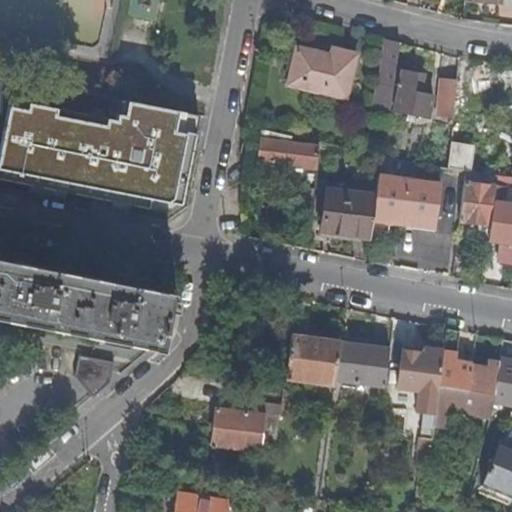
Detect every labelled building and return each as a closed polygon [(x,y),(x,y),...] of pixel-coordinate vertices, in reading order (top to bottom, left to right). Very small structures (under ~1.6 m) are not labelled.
[(390,117),(399,45),(385,41),(381,87),(378,87),(375,116),(390,117)] [(346,100),(356,57),(334,52),(332,58),(297,49),(288,85),(346,100)] [(511,106),(511,72),(472,69),(471,84),(497,87),(496,106),(511,106)] [(421,76),(403,73),(395,111),(428,119),(433,98),(417,95),(421,76)] [(453,118),(457,82),(442,80),(438,116),(453,118)] [(0,175),(183,209),(201,111),(130,98),(126,121),(12,100),(0,167),(0,175)] [(259,140),(256,163),(315,170),(319,147),(259,140)] [(397,164),(380,160),(378,176),(395,179),(397,164)] [(492,163),(475,161),(474,170),(490,173),(492,163)] [(470,176),(464,175),(458,223),(476,225),(474,239),(487,240),(494,186),(469,183),(470,176)] [(395,179),(378,176),(375,196),(370,231),(387,234),(388,226),(389,220),(434,226),(440,185),(395,179)] [(487,240),(487,241),(508,244),(507,248),(511,249),(511,206),(504,205),(505,194),(511,194),(511,188),(494,186),(487,240)] [(319,234),(368,240),(370,231),(375,196),(325,189),(319,234)] [(389,220),(388,226),(434,232),(434,226),(389,220)] [(11,264),(0,261),(0,319),(6,321),(158,352),(165,311),(171,312),(173,302),(167,301),(168,296),(98,282),(11,264)] [(439,387),(467,392),(470,366),(470,364),(461,362),(459,372),(452,371),(458,331),(446,329),(443,351),(439,387)] [(340,343),(290,336),(284,379),(334,386),(335,380),(340,343)] [(389,349),(340,343),(335,380),(384,387),(389,349)] [(416,413),(435,415),(439,387),(443,351),(424,349),(422,366),(421,366),(416,413)] [(108,385),(112,366),(77,358),(73,379),(92,400),(108,385)] [(492,396),(491,404),(509,407),(511,407),(511,362),(499,360),(498,362),(492,396)] [(467,392),(492,396),(498,362),(487,361),(485,368),(470,366),(467,392)] [(445,411),(487,418),(491,404),(492,396),(467,392),(439,387),(435,415),(434,420),(433,429),(443,430),(445,411)] [(259,464),(273,467),(279,418),(248,414),(249,402),(236,400),(235,413),(215,410),(210,447),(261,453),(259,464)] [(431,441),(433,429),(434,420),(423,419),(420,439),(431,441)] [(480,487),(511,501),(511,453),(497,447),(480,487)] [(177,492),(172,511),(210,511),(213,498),(177,492)] [(225,511),(227,501),(213,498),(210,511),(225,511)]
